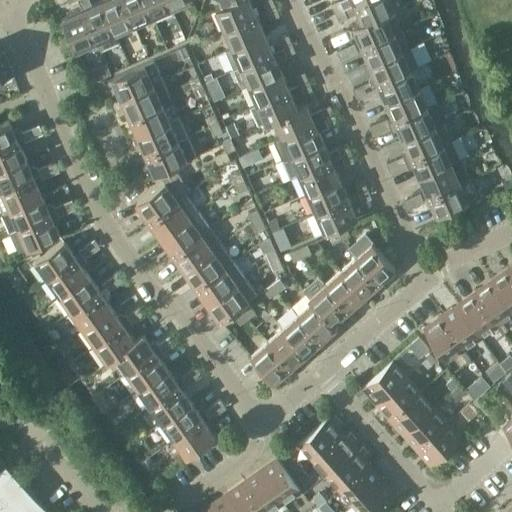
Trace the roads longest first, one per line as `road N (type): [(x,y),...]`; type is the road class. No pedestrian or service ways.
road 1 (residential): [(257,420),(97,212),(6,3)]
road 2 (residential): [(422,281),(290,0)]
road 3 (residential): [(509,441),(438,497),(319,372)]
road 4 (residential): [(422,281),(319,372)]
road 5 (residential): [(180,504),(246,457),(257,420)]
